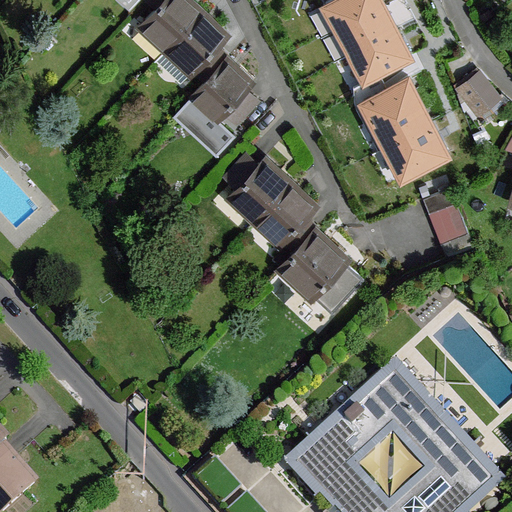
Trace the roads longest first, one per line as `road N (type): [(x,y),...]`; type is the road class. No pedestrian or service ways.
road 1 (residential): [(0,301),(191,511)]
road 2 (residential): [(241,0),(365,239),(379,236)]
